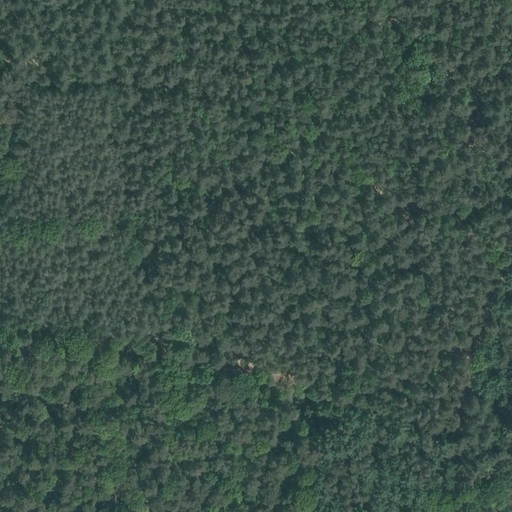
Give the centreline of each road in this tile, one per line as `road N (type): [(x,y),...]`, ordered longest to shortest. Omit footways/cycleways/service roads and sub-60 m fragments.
road 1 (track): [(505,234),(130,75),(31,61),(0,41)]
road 2 (track): [(511,436),(217,351),(96,324),(0,319)]
road 3 (track): [(511,205),(456,419)]
road 4 (track): [(127,511),(96,324)]
road 5 (track): [(484,90),(368,0)]
road 6 (track): [(511,31),(478,122),(511,155)]
